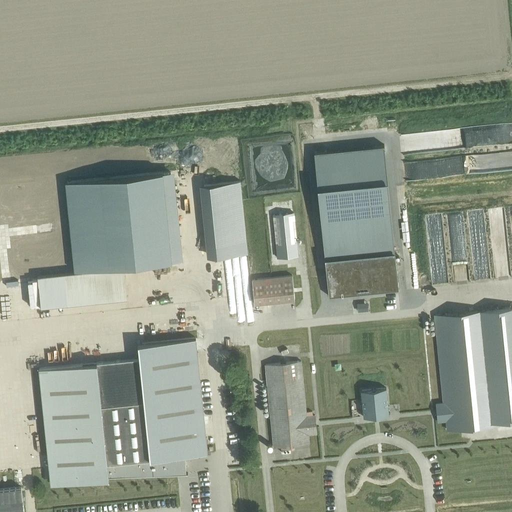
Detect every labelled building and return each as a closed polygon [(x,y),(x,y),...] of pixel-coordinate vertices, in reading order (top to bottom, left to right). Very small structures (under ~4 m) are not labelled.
[(314,152),(319,204),(329,296),(399,289),(395,252),(391,253),(385,197),(380,146),(383,145),(384,148),(384,145),(372,146),(373,155),(326,160),(325,151),(326,151),(314,152)] [(171,261),(162,172),(67,182),(76,271),(171,261)] [(483,205),(484,222),(498,221),(497,204),(483,205)] [(463,232),(478,231),(477,207),(463,208),(463,232)] [(434,212),(422,212),(422,230),(435,230),(434,212)] [(298,256),(294,213),(273,215),(277,258),(298,256)] [(458,235),(457,214),(443,214),(444,235),(458,235)] [(246,240),(209,244),(211,257),(247,253),(246,240)] [(426,275),(440,274),(439,242),(424,243),(426,275)] [(193,277),(205,277),(205,265),(192,266),(193,277)] [(251,279),(254,303),(294,299),(292,275),(251,279)] [(156,287),(160,303),(169,301),(165,285),(156,287)] [(150,307),(157,307),(156,293),(139,294),(139,301),(150,301),(150,307)] [(498,424),(498,422),(511,420),(511,325),(510,307),(487,309),(487,310),(435,315),(444,403),(436,403),(438,421),(446,421),(446,429),(498,424)] [(39,368),(48,455),(50,479),(47,479),(47,480),(188,474),(188,473),(183,473),(183,467),(184,466),(184,463),(183,463),(183,456),(208,453),(196,338),(138,344),(139,358),(39,368)] [(306,416),(301,361),(265,364),(273,446),(309,443),(308,434),(316,433),(315,415),(306,416)] [(365,436),(390,433),(386,388),(361,390),(365,436)] [(355,404),(346,404),(346,412),(355,412),(355,404)] [(0,511),(23,511),(21,487),(0,489),(0,511)]
